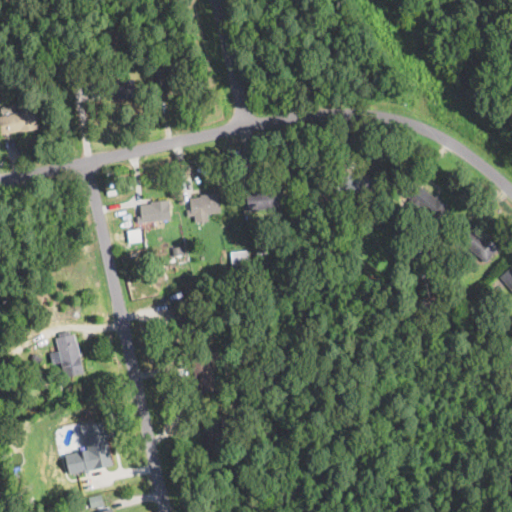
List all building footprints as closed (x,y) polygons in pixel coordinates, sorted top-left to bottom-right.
[(181,84),(162,89),(158,72),(183,66),(188,83),(181,84)] [(159,70),(159,87),(160,107),(174,106),(173,88),(172,70),(159,70)] [(43,81),(25,84),(24,75),(41,72),(43,81)] [(136,96),(110,100),(108,82),(133,78),(136,96)] [(2,135),(0,126),(0,117),(27,111),(25,105),(32,104),(37,127),(2,135)] [(356,175),(359,175),(359,173),(377,178),(371,198),(342,189),(341,193),(335,191),(342,170),(356,175)] [(285,205),(249,210),(247,193),(265,190),(264,189),(282,186),(285,205)] [(435,196),(436,197),(437,195),(451,206),(440,222),(420,207),(417,211),(407,204),(420,186),(435,196)] [(197,214),(188,215),(187,209),(191,209),(189,198),(201,196),(200,195),(218,192),(220,211),(197,214)] [(170,219),(138,222),(138,216),(141,216),(140,204),(151,203),(151,202),(169,200),(170,219)] [(482,236),(483,237),(486,234),(498,245),(485,260),(459,238),(470,225),(482,236)] [(129,241),(141,240),(140,228),(128,229),(129,241)] [(415,234),(409,247),(398,242),(403,229),(415,234)] [(248,265),(232,267),(231,251),(246,250),(248,265)] [(267,260),(257,260),(257,251),(267,251),(267,260)] [(511,289),(500,276),(511,265),(511,289)] [(191,295),(181,297),(180,290),(190,288),(191,295)] [(444,299),(441,305),(430,298),(434,293),(444,299)] [(201,332),(181,336),(176,316),(179,315),(175,300),(192,296),(201,332)] [(83,373),(65,377),(56,337),(74,333),(83,373)] [(42,358),(38,365),(30,360),(34,353),(42,358)] [(216,390),(198,394),(193,376),(195,376),(191,359),(207,355),(216,390)] [(113,464),(104,419),(81,423),(86,449),(65,453),(69,472),(113,464)] [(226,456),(208,459),(205,438),(207,437),(204,423),(221,420),(226,456)] [(11,504),(3,506),(0,494),(8,492),(11,504)] [(93,506),(90,496),(101,493),(103,503),(93,506)]
